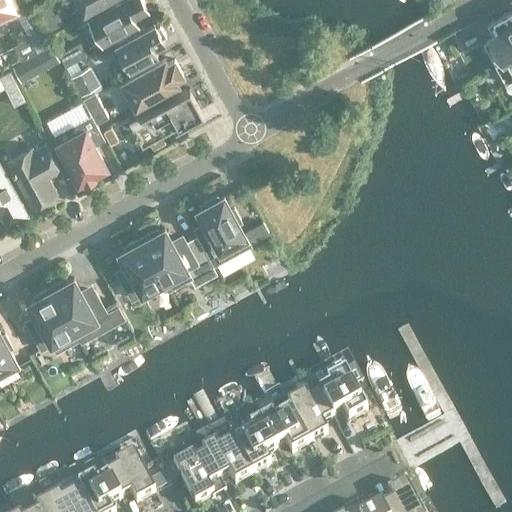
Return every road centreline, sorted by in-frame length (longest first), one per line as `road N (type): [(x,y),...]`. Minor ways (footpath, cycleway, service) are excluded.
road 1 (residential): [(0,272),(250,136)]
road 2 (residential): [(250,136),(485,0)]
road 3 (residential): [(174,0),(250,136)]
